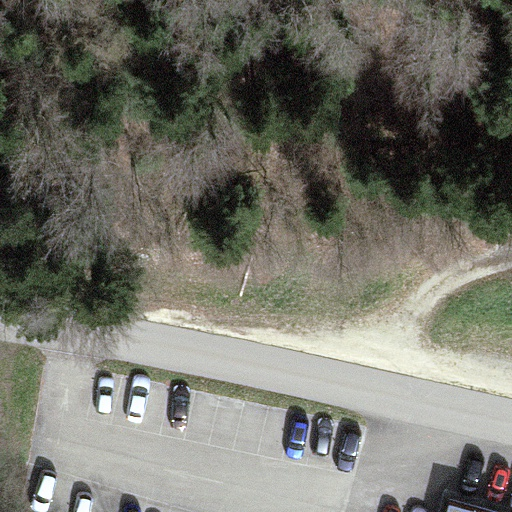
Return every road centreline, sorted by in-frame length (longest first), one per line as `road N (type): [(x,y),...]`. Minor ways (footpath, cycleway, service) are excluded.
road 1 (unclassified): [(0,317),(373,372),(511,408)]
road 2 (track): [(373,372),(434,288),(511,259)]
